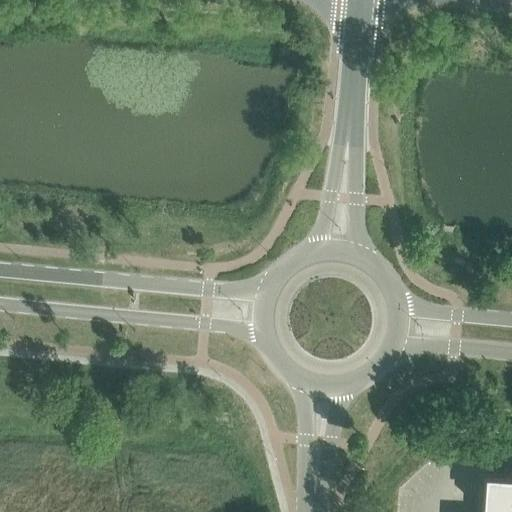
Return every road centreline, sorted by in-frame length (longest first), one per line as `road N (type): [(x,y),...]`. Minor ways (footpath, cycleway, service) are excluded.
road 1 (tertiary): [(271,291),(0,269)]
road 2 (tertiary): [(0,304),(268,333)]
road 3 (unclassified): [(354,79),(316,253)]
road 4 (unclassified): [(357,257),(354,79)]
road 5 (unclassified): [(294,370),(309,402),(310,511)]
road 6 (unclassified): [(320,511),(337,403),(354,377)]
road 7 (tertiary): [(387,347),(511,353)]
